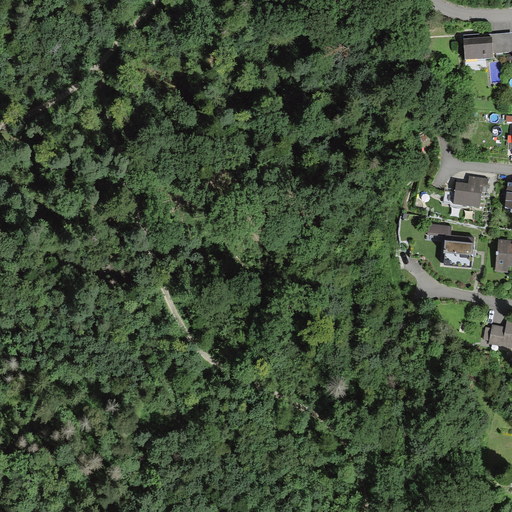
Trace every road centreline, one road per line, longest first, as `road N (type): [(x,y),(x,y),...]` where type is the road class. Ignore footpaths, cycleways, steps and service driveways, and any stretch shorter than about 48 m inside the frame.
road 1 (track): [(100,63),(112,135),(178,327),(219,369),(286,396),(347,446),(366,511)]
road 2 (track): [(0,127),(55,102),(160,0)]
road 3 (track): [(0,136),(64,152),(128,182)]
